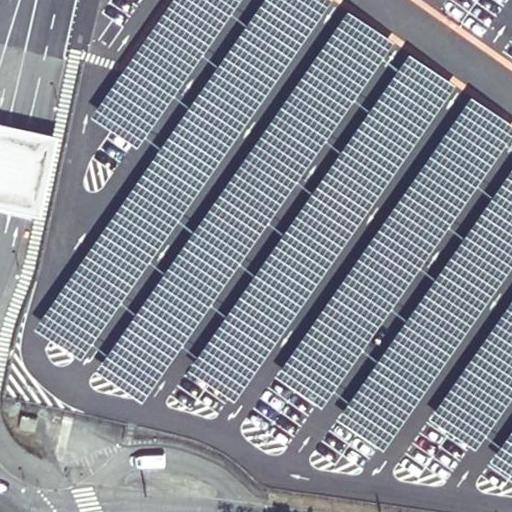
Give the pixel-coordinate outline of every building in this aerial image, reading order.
[(85,358),(334,0),(262,0),(36,324),(85,358)] [(234,0),(165,0),(89,110),(135,143),(234,0)] [(144,401),(395,42),(346,8),(95,367),(144,401)] [(454,82),(408,50),(188,363),(234,395),(454,82)] [(327,393),(511,128),(511,120),(469,91),(281,360),(327,393)] [(47,133),(0,123),(0,190),(34,197),(47,133)] [(389,440),(511,263),(511,164),(342,408),(389,440)] [(476,447),(511,396),(511,297),(430,415),(476,447)] [(36,414),(20,414),(20,426),(36,426),(36,414)] [(511,468),(511,423),(491,454),(511,468)]
